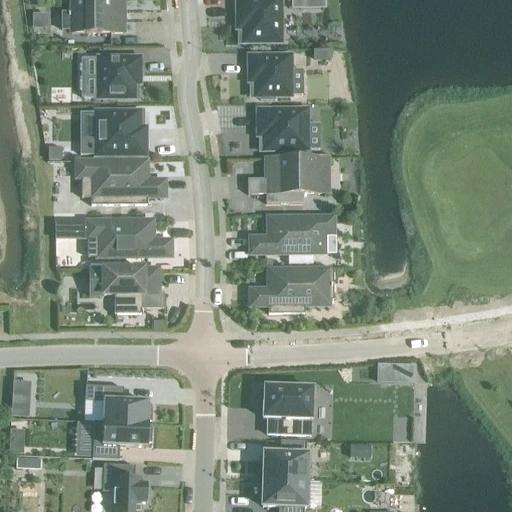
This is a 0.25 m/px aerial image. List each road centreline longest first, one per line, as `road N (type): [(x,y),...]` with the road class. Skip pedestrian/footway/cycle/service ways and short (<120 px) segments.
road 1 (residential): [(186,0),(204,356)]
road 2 (residential): [(204,356),(361,351),(511,329)]
road 3 (residential): [(0,358),(204,356)]
road 4 (residential): [(204,356),(200,511)]
